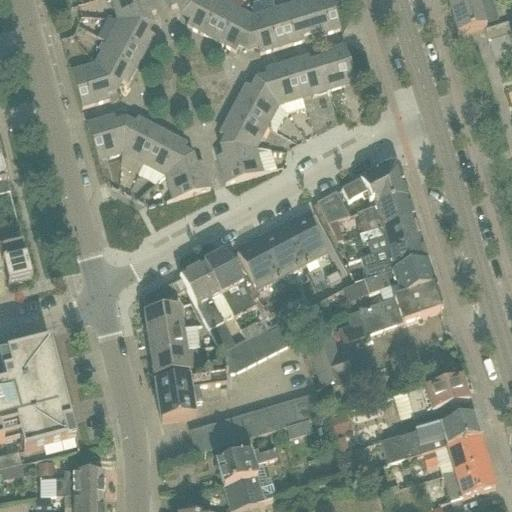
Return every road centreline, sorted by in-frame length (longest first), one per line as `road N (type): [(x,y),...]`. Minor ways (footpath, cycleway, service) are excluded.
road 1 (residential): [(100,297),(379,146),(434,128)]
road 2 (residential): [(100,297),(18,0)]
road 3 (tertiary): [(511,380),(434,128)]
road 4 (residential): [(138,511),(131,416),(100,297)]
road 5 (tertiary): [(434,128),(397,0)]
